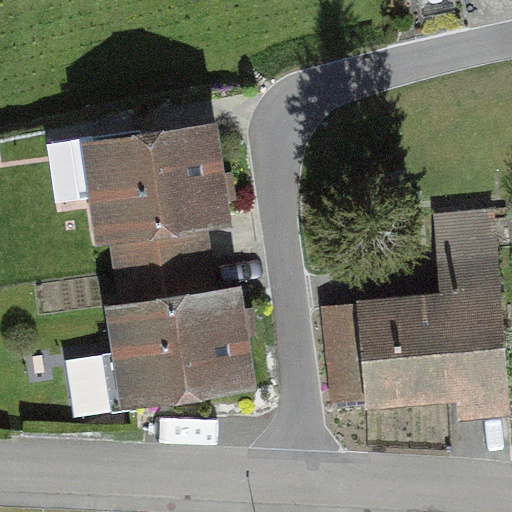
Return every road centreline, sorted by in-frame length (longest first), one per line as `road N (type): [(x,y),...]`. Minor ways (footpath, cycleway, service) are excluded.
road 1 (residential): [(302,472),(305,412),(274,148),(280,112),(301,92),(511,37)]
road 2 (residential): [(0,459),(302,472)]
road 3 (residential): [(302,472),(511,484)]
